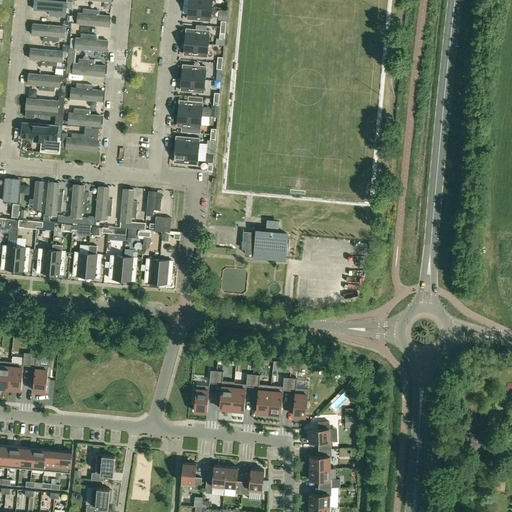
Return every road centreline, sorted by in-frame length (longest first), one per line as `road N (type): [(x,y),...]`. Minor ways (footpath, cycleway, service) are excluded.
road 1 (secondary): [(454,0),(430,251)]
road 2 (residential): [(153,429),(290,442),(287,511)]
road 3 (unclassified): [(184,315),(0,300)]
road 4 (residential): [(184,315),(197,181),(153,177)]
road 5 (unclassified): [(347,328),(184,315)]
road 6 (residential): [(157,142),(170,0)]
road 7 (residential): [(114,139),(127,0)]
road 8 (residential): [(0,415),(135,427)]
road 9 (residential): [(6,129),(18,0)]
